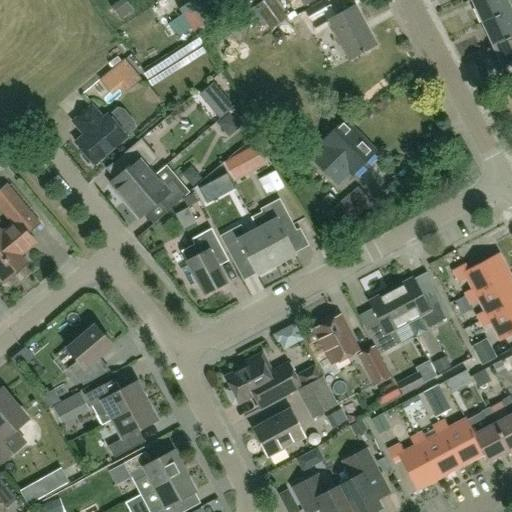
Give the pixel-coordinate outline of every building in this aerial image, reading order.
[(124,0),(120,0),(110,8),(120,21),(133,11),(124,0)] [(208,0),(202,5),(214,21),(242,0),(208,0)] [(271,31),(288,19),(274,0),(265,0),(254,8),(271,31)] [(472,0),(471,0),(482,24),(511,10),(510,7),(506,0),(472,0)] [(348,60),(374,47),(352,6),(335,15),(330,5),(308,17),(314,29),(328,22),(348,60)] [(511,5),(510,7),(511,10),(482,24),(493,47),(511,38),(511,5)] [(181,14),(181,15),(190,28),(195,36),(206,29),(191,7),(181,14)] [(511,38),(493,47),(503,69),(511,65),(511,38)] [(136,74),(125,60),(111,71),(123,85),(136,74)] [(102,120),(91,107),(73,122),(84,136),(75,144),(84,154),(83,157),(88,163),(91,162),(93,164),(125,137),(134,129),(133,123),(123,111),(117,109),(107,116),(102,120)] [(350,174),(374,151),(342,118),(318,142),(321,145),(309,156),(336,183),(347,171),(350,174)] [(223,142),(211,129),(200,139),(212,152),(223,142)] [(109,183),(124,201),(155,176),(149,169),(158,161),(141,140),(122,156),(130,166),(109,183)] [(256,146),(243,153),(252,173),(266,167),(256,146)] [(223,163),(231,179),(240,174),(232,158),(223,163)] [(201,179),(191,167),(181,175),(192,187),(201,179)] [(168,211),(187,195),(164,168),(155,176),(124,201),(139,219),(160,201),(168,211)] [(0,277),(4,282),(26,264),(19,256),(34,243),(20,226),(32,217),(6,186),(0,191),(0,209),(12,224),(1,234),(0,232),(0,277)] [(353,221),(373,205),(358,187),(339,204),(353,221)] [(187,209),(197,203),(193,194),(183,200),(187,209)] [(250,219),(256,230),(275,266),(295,256),(285,237),(295,232),(279,200),(260,210),(261,213),(250,219)] [(275,266),(256,230),(245,236),(240,226),(219,237),(234,264),(246,258),(256,276),(275,266)] [(218,269),(213,260),(224,254),(211,230),(200,235),(191,240),(194,245),(180,252),(185,262),(187,266),(180,270),(189,287),(197,283),(203,296),(226,284),(218,269)] [(479,294),(509,278),(497,255),(467,271),(464,265),(452,272),(458,283),(466,279),(472,290),(476,288),(479,294)] [(383,294),(403,284),(399,277),(380,287),(383,294)] [(476,288),(472,290),(464,295),(470,305),(478,301),(484,312),(488,310),(491,316),(511,304),(511,283),(509,278),(479,294),(476,288)] [(390,291),(407,324),(421,317),(427,329),(449,318),(437,295),(424,302),(411,280),(390,291)] [(400,344),(393,332),(407,324),(390,291),(368,303),(380,325),(369,331),(382,354),(400,344)] [(488,310),(484,312),(476,317),(481,327),(490,323),(499,341),(511,334),(511,304),(491,316),(488,310)] [(322,327),(314,331),(332,365),(356,352),(339,318),(337,319),(335,315),(319,323),(322,327)] [(287,352),(305,336),(290,320),(272,336),(287,352)] [(82,386),(103,374),(92,361),(110,346),(94,327),(66,350),(76,361),(67,369),(82,386)] [(486,338),(472,345),(482,364),(496,357),(486,338)] [(374,385),(388,378),(373,349),(359,357),(374,385)] [(238,404),(252,396),(259,409),(299,388),(287,365),(271,373),(261,355),(245,363),(247,367),(224,379),(230,390),(227,391),(232,402),(236,400),(238,404)] [(450,368),(445,358),(433,365),(438,374),(450,368)] [(506,373),(502,364),(493,368),(498,377),(506,373)] [(297,376),(303,388),(297,391),(312,418),(335,406),(320,379),(319,379),(313,368),(297,376)] [(478,389),(491,382),(484,370),(472,377),(478,389)] [(418,375),(396,386),(401,395),(422,384),(418,375)] [(110,421),(146,402),(135,382),(125,388),(119,378),(85,396),(101,426),(110,421)] [(380,406),(400,396),(393,383),(384,388),(385,391),(375,396),(380,406)] [(441,399),(435,387),(424,393),(430,405),(441,399)] [(0,462),(22,444),(12,432),(25,421),(0,390),(0,462)] [(401,404),(406,413),(421,404),(417,396),(401,404)] [(494,425),(508,451),(511,449),(511,399),(511,397),(502,402),(509,417),(497,423),(494,425)] [(146,402),(110,421),(121,440),(107,448),(113,459),(144,443),(138,431),(156,421),(146,402)] [(473,436),(483,455),(487,463),(508,451),(494,425),(497,423),(489,409),(481,413),(488,428),(473,436)] [(266,457),(303,437),(289,411),(252,431),(266,457)] [(390,429),(383,414),(371,420),(379,435),(390,429)] [(444,437),(460,467),(483,455),(473,436),(465,421),(447,430),(443,422),(432,428),(436,436),(438,440),(444,437)] [(422,448),(438,479),(460,467),(444,437),(438,440),(436,436),(426,442),(421,433),(410,439),(414,448),(416,451),(422,448)] [(416,451),(414,448),(403,454),(399,445),(388,451),(394,463),(400,460),(416,490),(438,479),(422,448),(416,451)] [(351,480),(338,487),(351,511),(377,511),(380,509),(375,501),(388,494),(365,450),(342,462),(351,480)] [(123,464),(133,483),(140,496),(184,472),(173,451),(150,463),(144,453),(123,464)] [(184,472),(140,496),(148,511),(175,511),(172,505),(195,493),(184,472)] [(325,494),(316,476),(292,489),(304,511),(351,511),(338,487),(325,494)] [(62,511),(58,500),(39,506),(41,511),(62,511)]
